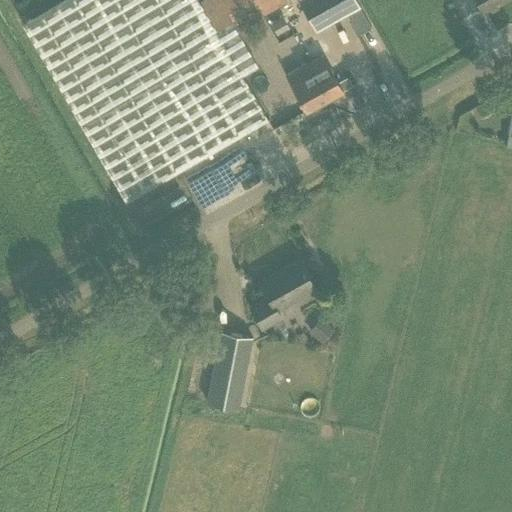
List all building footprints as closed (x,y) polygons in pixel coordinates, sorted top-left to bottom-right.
[(218,24),(208,8),(206,5),(203,6),(199,0),(60,0),(22,22),(126,201),(267,118),(241,74),(257,65),(238,30),(230,17),(218,24)] [(284,0),(223,0),(208,8),(218,24),(230,17),(238,30),(286,3),(284,0)] [(347,13),(359,6),(360,6),(356,0),(297,0),(315,31),(347,13)] [(477,0),(482,9),(483,10),(500,0),(477,0)] [(370,26),(359,6),(347,13),(358,33),(370,26)] [(322,54),(306,63),(285,75),(305,111),(343,90),(322,54)] [(149,206),(137,213),(143,223),(155,217),(149,206)] [(280,311),(316,290),(299,259),(260,281),(268,296),(250,306),(262,329),(284,317),(280,311)] [(334,329),(320,317),(308,332),(322,343),(334,329)] [(237,408),(252,337),(219,330),(205,402),(237,408)]
